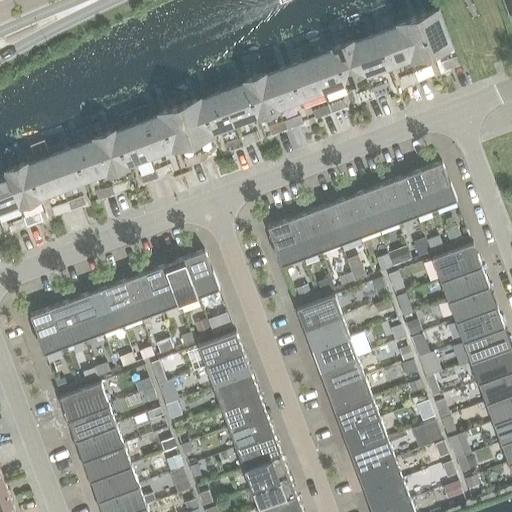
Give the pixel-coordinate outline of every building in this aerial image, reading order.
[(438,7),(417,15),(431,53),(452,45),(438,7)] [(431,53),(417,15),(396,23),(397,25),(409,59),(410,61),(431,53)] [(409,59),(397,25),(375,33),(388,67),(409,59)] [(388,67),(375,33),(353,41),(366,75),(388,67)] [(366,75),(353,41),(353,39),(331,47),(332,49),(344,83),(345,85),(367,77),(366,75)] [(332,49),(310,58),(322,91),(344,83),(332,49)] [(456,56),(440,62),(443,71),(460,65),(456,56)] [(310,58),(288,66),(300,99),(322,91),(310,58)] [(288,66),(266,74),(278,108),(300,99),(288,66)] [(414,72),(417,81),(433,75),(430,66),(414,72)] [(244,82),(256,116),(257,118),(279,110),(278,108),(266,74),(265,72),(243,80),(244,82)] [(417,81),(414,72),(398,77),(401,87),(417,81)] [(371,87),(374,97),(390,91),(387,81),(371,87)] [(244,82),(222,90),(235,124),(256,116),(244,82)] [(374,97),(371,87),(355,93),(358,103),(374,97)] [(222,90),(200,98),(213,132),(235,124),(222,90)] [(200,96),(179,104),(193,142),(214,134),(213,132),(200,98),(200,96)] [(327,104),(331,113),(346,107),(343,98),(327,104)] [(158,112),(158,114),(171,147),(172,150),(193,142),(179,104),(158,112)] [(331,113),(327,104),(311,110),(315,119),(331,113)] [(137,122),(149,156),(171,147),(158,114),(137,122)] [(283,120),(287,129),(303,123),(299,114),(283,120)] [(287,129),(283,120),(267,126),(271,135),(287,129)] [(137,122),(115,130),(127,164),(149,156),(137,122)] [(93,138),(106,172),(107,174),(128,166),(127,164),(115,130),(114,128),(92,136),(93,138)] [(239,136),(243,146),(259,140),(255,130),(239,136)] [(243,146),(239,136),(223,142),(227,152),(243,146)] [(93,138),(71,146),(84,180),(106,172),(93,138)] [(71,146),(49,155),(62,188),(84,180),(71,146)] [(197,152),(200,162),(216,156),(213,146),(197,152)] [(200,162),(197,152),(181,158),(184,167),(200,162)] [(49,155),(27,163),(40,196),(62,188),(49,155)] [(6,171),(18,204),(19,206),(41,198),(40,196),(27,163),(26,161),(5,169),(6,171)] [(421,168),(435,206),(455,198),(441,161),(421,168)] [(154,168),(157,177),(173,172),(170,162),(154,168)] [(157,177),(154,168),(138,174),(142,183),(157,177)] [(421,168),(402,175),(416,213),(435,206),(421,168)] [(6,171),(0,172),(0,211),(18,204),(6,171)] [(402,175),(383,182),(397,220),(416,213),(402,175)] [(110,185),(114,194),(129,188),(126,179),(110,185)] [(383,182),(364,189),(378,227),(397,220),(383,182)] [(114,194),(110,185),(94,190),(98,200),(114,194)] [(364,189),(344,197),(359,234),(378,227),(364,189)] [(66,201),(70,210),(86,204),(82,195),(66,201)] [(325,204),(339,241),(359,234),(344,197),(325,204)] [(70,210),(66,201),(50,207),(54,216),(70,210)] [(325,204),(306,211),(320,248),(339,241),(325,204)] [(22,217),(26,227),(42,221),(38,211),(22,217)] [(306,211),(287,218),(301,256),(320,248),(306,211)] [(26,227),(22,217),(6,223),(10,232),(26,227)] [(281,263),(301,256),(287,218),(267,225),(281,263)] [(462,238),(457,227),(445,232),(450,243),(462,238)] [(438,234),(426,239),(430,250),(442,245),(438,234)] [(430,251),(425,236),(412,241),(418,255),(430,251)] [(439,278),(480,262),(472,241),(431,257),(439,278)] [(405,245),(387,252),(387,253),(392,265),(410,258),(405,245)] [(204,249),(184,256),(198,294),(218,286),(204,249)] [(380,269),(392,265),(387,253),(375,257),(380,269)] [(184,256),(165,263),(179,301),(198,294),(184,256)] [(488,283),(480,262),(439,278),(447,298),(488,283)] [(165,263),(145,271),(159,308),(179,301),(165,263)] [(350,270),(350,271),(353,279),(365,275),(362,265),(350,270)] [(403,286),(397,270),(388,273),(394,289),(403,286)] [(145,271),(126,278),(140,315),(159,308),(145,271)] [(338,276),(341,284),(353,279),(350,271),(338,276)] [(321,292),(333,287),(329,276),(317,281),(321,292)] [(372,280),(378,296),(387,293),(381,276),(372,280)] [(140,315),(126,278),(107,285),(121,322),(140,315)] [(295,287),(299,297),(310,293),(306,283),(295,287)] [(454,318),(495,303),(488,283),(447,298),(454,318)] [(107,285),(88,292),(102,330),(121,322),(107,285)] [(88,292),(69,299),(83,337),(102,330),(88,292)] [(395,295),(399,306),(408,303),(404,292),(395,295)] [(296,307),(304,328),(342,314),(334,293),(296,307)] [(69,299),(49,306),(63,344),(83,337),(69,299)] [(503,323),(495,303),(454,318),(462,339),(503,323)] [(44,351),(63,344),(49,306),(30,314),(44,351)] [(349,334),(342,314),(304,328),(312,348),(349,334)] [(208,318),(213,332),(220,329),(215,316),(208,318)] [(212,332),(206,317),(194,322),(200,336),(212,332)] [(405,322),(410,334),(419,331),(414,318),(405,322)] [(395,339),(404,335),(400,323),(400,324),(391,327),(395,339)] [(470,359),(510,344),(503,323),(462,339),(470,359)] [(198,344),(205,365),(243,351),(235,330),(198,344)] [(180,334),(183,343),(193,339),(190,331),(180,334)] [(312,348),(319,369),(357,355),(349,334),(312,348)] [(159,352),(172,347),(169,337),(156,342),(159,352)] [(415,348),(417,354),(429,350),(427,344),(415,348)] [(511,366),(511,347),(510,344),(470,359),(477,379),(511,366)] [(142,358),(153,354),(150,345),(139,349),(142,358)] [(412,356),(408,345),(398,348),(402,360),(412,356)] [(418,355),(422,367),(438,361),(434,349),(418,355)] [(122,365),(135,361),(131,351),(119,356),(122,365)] [(250,371),(243,351),(205,365),(213,385),(250,371)] [(364,375),(357,355),(319,369),(327,389),(364,375)] [(412,357),(400,362),(405,373),(416,369),(412,357)] [(150,362),(156,377),(164,374),(158,358),(150,362)] [(98,375),(109,370),(106,361),(94,365),(98,375)] [(75,372),(79,382),(97,375),(93,366),(75,372)] [(485,400),(511,389),(511,366),(477,379),(485,400)] [(213,385),(221,405),(258,391),(250,371),(213,385)] [(425,376),(429,384),(435,382),(432,373),(425,376)] [(327,389),(334,409),(372,395),(364,375),(327,389)] [(135,381),(138,390),(152,385),(149,376),(135,381)] [(58,389),(69,385),(66,377),(55,381),(58,389)] [(158,383),(163,397),(176,392),(171,378),(158,383)] [(420,378),(407,382),(410,391),(423,386),(420,378)] [(59,395),(67,416),(107,401),(100,380),(59,395)] [(157,398),(152,386),(144,389),(148,401),(157,398)] [(511,412),(511,389),(485,400),(492,420),(511,412)] [(266,412),(258,391),(221,405),(228,426),(266,412)] [(334,409),(342,430),(379,416),(372,395),(334,409)] [(434,400),(440,416),(448,413),(443,397),(434,400)] [(422,418),(433,414),(427,398),(416,402),(422,418)] [(166,403),(172,419),(182,415),(176,399),(166,403)] [(67,416),(74,437),(115,422),(107,401),(67,416)] [(163,414),(160,406),(148,410),(151,418),(163,414)] [(273,432),(266,412),(228,426),(236,446),(273,432)] [(511,435),(511,412),(492,420),(500,440),(511,435)] [(441,417),(446,432),(455,429),(449,414),(441,417)] [(387,436),(379,416),(342,430),(350,450),(387,436)] [(435,418),(410,427),(417,444),(441,435),(435,418)] [(185,431),(181,420),(173,423),(177,434),(185,431)] [(123,442),(115,422),(74,437),(82,457),(123,442)] [(463,431),(447,437),(451,447),(466,442),(463,431)] [(281,453),(273,432),(236,446),(243,466),(281,453)] [(511,459),(511,435),(500,440),(508,461),(511,459)] [(350,450),(357,471),(395,457),(387,436),(350,450)] [(160,441),(164,450),(175,446),(171,437),(160,441)] [(180,443),(184,452),(192,449),(189,440),(180,443)] [(448,453),(443,440),(434,443),(439,456),(448,453)] [(82,457),(89,477),(130,462),(123,442),(82,457)] [(165,458),(170,471),(184,466),(179,453),(165,458)] [(288,473),(281,453),(243,466),(251,487),(288,473)] [(456,457),(461,471),(469,468),(464,454),(456,457)] [(402,477),(395,457),(357,471),(365,491),(402,477)] [(455,473),(450,460),(441,463),(446,476),(455,473)] [(89,477),(97,498),(138,483),(130,462),(89,477)] [(188,466),(193,477),(200,474),(196,463),(188,466)] [(296,493),(288,473),(251,487),(258,507),(296,493)] [(475,473),(464,478),(467,486),(479,482),(475,473)] [(365,491),(372,511),(410,497),(402,477),(365,491)] [(177,491),(190,486),(187,480),(175,485),(177,491)] [(462,491),(458,480),(442,485),(447,497),(462,491)] [(97,498),(102,511),(120,511),(145,503),(138,483),(97,498)] [(0,511),(15,511),(6,488),(0,490),(0,511)] [(198,493),(202,504),(212,500),(208,489),(198,493)] [(145,503),(154,500),(152,492),(143,496),(145,503)] [(258,507),(260,511),(302,511),(296,493),(258,507)] [(415,511),(410,497),(372,511),(415,511)] [(197,506),(194,498),(184,501),(187,510),(197,506)] [(148,511),(145,503),(120,511),(148,511)]
